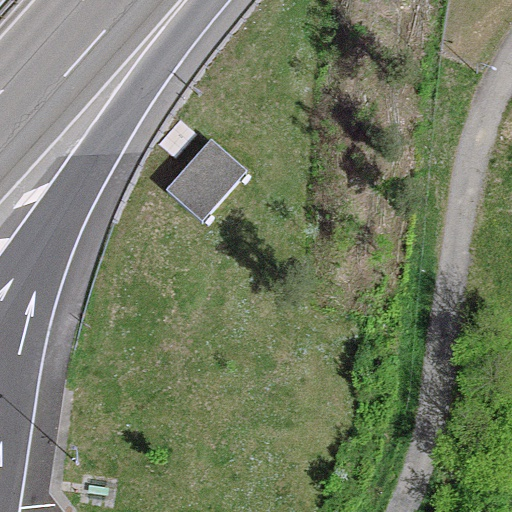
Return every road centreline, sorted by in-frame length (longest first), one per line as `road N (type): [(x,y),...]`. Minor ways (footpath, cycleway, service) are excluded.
road 1 (motorway): [(45,241),(157,65),(175,0)]
road 2 (motorway): [(0,119),(106,0)]
